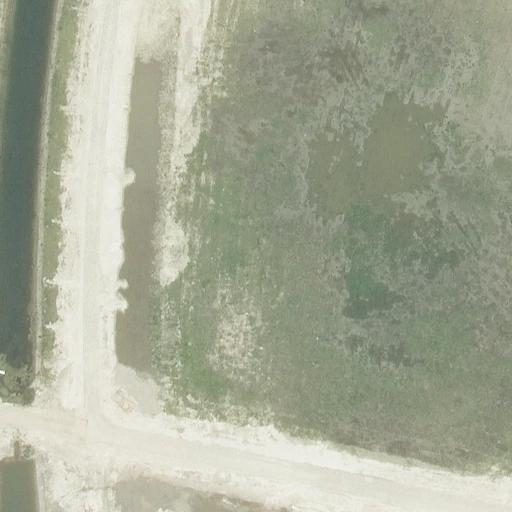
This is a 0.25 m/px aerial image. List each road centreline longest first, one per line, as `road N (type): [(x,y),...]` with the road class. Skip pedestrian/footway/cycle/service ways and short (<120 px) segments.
road 1 (track): [(98,435),(102,149),(119,0)]
road 2 (track): [(484,511),(98,435)]
